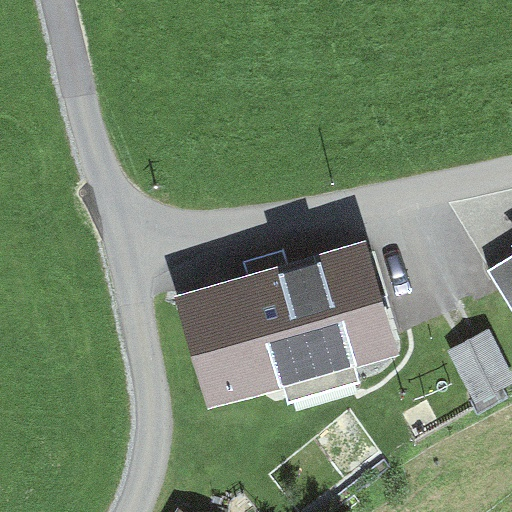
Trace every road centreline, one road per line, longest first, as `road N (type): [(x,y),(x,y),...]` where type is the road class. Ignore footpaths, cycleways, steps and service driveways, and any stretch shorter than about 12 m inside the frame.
road 1 (track): [(125,248),(511,170)]
road 2 (track): [(125,248),(154,397),(155,443),(133,511)]
road 3 (track): [(59,0),(125,248)]
